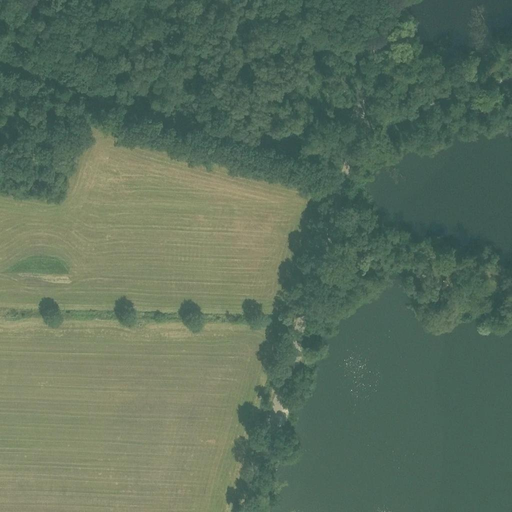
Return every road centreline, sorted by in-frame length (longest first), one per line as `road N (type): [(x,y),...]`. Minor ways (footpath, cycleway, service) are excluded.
road 1 (unclassified): [(241,511),(391,0)]
road 2 (track): [(355,131),(511,77)]
